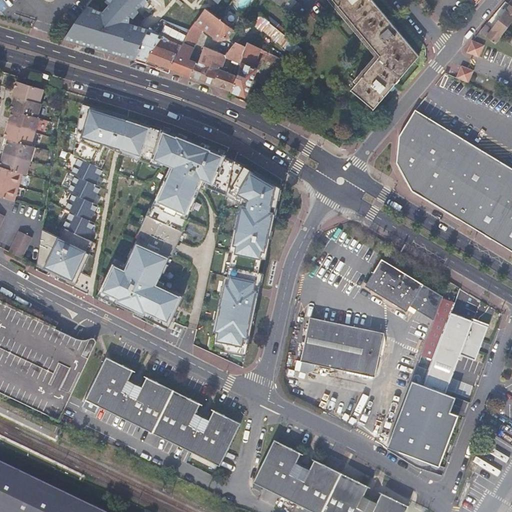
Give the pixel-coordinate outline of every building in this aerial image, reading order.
[(153,0),(107,0),(105,2),(109,6),(104,13),(88,7),(65,39),(139,61),(143,52),(149,36),(151,31),(132,25),(132,19),(135,21),(153,0)] [(284,8),(290,0),(282,0),(279,4),(284,8)] [(290,13),(299,1),(297,0),(290,0),(284,8),(290,13)] [(351,89),(374,109),(419,56),(372,0),(333,0),(380,56),(351,89)] [(290,13),(295,17),(304,5),(299,1),(290,13)] [(496,43),(501,36),(511,21),(511,6),(510,5),(492,29),(486,24),(480,31),(496,43)] [(208,9),(197,22),(219,39),(227,39),(235,30),(220,19),(208,9)] [(254,23),(299,57),(304,50),(288,37),(260,16),(254,23)] [(184,41),(204,49),(205,47),(196,43),(199,34),(190,30),(184,41)] [(231,48),(242,36),(238,33),(228,45),(231,48)] [(169,69),(169,68),(174,54),(175,55),(181,45),(176,44),(177,42),(163,35),(162,37),(153,34),(152,37),(149,36),(143,52),(139,61),(154,66),(168,71),(169,69)] [(243,37),(242,36),(231,48),(233,49),(237,45),(243,37)] [(237,75),(231,90),(246,96),(257,68),(256,67),(258,62),(255,60),(257,54),(277,65),(281,58),(248,40),(246,43),(240,60),(242,60),(237,75)] [(484,45),(472,40),(467,52),(479,57),(484,45)] [(169,68),(190,75),(196,61),(199,62),(204,49),(184,41),(181,45),(175,55),(174,54),(169,68)] [(240,60),(246,43),(237,45),(233,49),(231,48),(225,54),(240,60)] [(216,51),(225,54),(231,48),(228,45),(226,44),(222,44),(219,48),(216,51)] [(190,75),(230,90),(231,90),(237,75),(219,69),(225,54),(216,51),(210,49),(205,47),(204,49),(199,62),(196,61),(190,75)] [(462,66),(457,77),(469,82),(473,71),(462,66)] [(39,117),(43,104),(41,103),(45,89),(19,81),(15,94),(17,95),(13,109),(15,110),(6,137),(10,138),(1,165),(0,164),(0,194),(17,200),(25,172),(29,173),(37,147),(33,145),(42,118),(39,117)] [(34,265),(75,284),(89,253),(87,252),(93,241),(87,238),(95,222),(91,219),(98,205),(93,202),(101,186),(96,184),(102,168),(111,149),(118,151),(138,158),(148,126),(79,102),(72,154),(77,157),(69,173),(74,175),(66,190),(71,193),(62,209),(67,211),(60,226),(63,228),(58,236),(39,228),(34,265)] [(396,162),(412,190),(511,251),(511,167),(415,108),(399,135),(396,162)] [(225,156),(163,131),(153,159),(172,167),(158,201),(185,216),(203,180),(213,185),(225,156)] [(281,188),(244,167),(229,195),(242,202),(232,252),(265,259),(281,188)] [(0,233),(8,215),(0,210),(0,233)] [(21,229),(10,251),(22,257),(32,235),(21,229)] [(169,257),(137,243),(125,269),(115,265),(102,293),(166,323),(179,296),(156,285),(169,257)] [(406,309),(408,311),(409,309),(411,305),(435,319),(440,304),(443,297),(444,295),(426,285),(424,283),(422,282),(384,260),(382,258),(381,261),(367,284),(366,286),(368,287),(406,309)] [(260,283),(226,276),(213,339),(247,346),(260,283)] [(435,319),(411,378),(422,383),(424,378),(454,302),(443,297),(440,304),(435,319)] [(0,390),(60,420),(95,346),(0,300),(0,390)] [(376,376),(385,332),(311,316),(301,360),(376,376)] [(152,433),(173,390),(147,377),(142,386),(128,379),(133,370),(106,357),(85,399),(152,433)] [(411,378),(409,386),(453,403),(455,396),(422,383),(411,378)] [(409,386),(388,440),(401,448),(400,450),(438,465),(458,414),(450,410),(453,403),(409,386)] [(200,403),(173,390),(152,433),(219,466),(240,423),(213,410),(209,419),(195,413),(200,403)] [(254,483),(262,487),(313,511),(402,511),(406,504),(380,492),(375,502),(361,495),(367,485),(313,459),(308,469),(294,462),(299,452),(273,439),(252,482),(254,483)] [(388,440),(385,448),(398,456),(400,450),(401,448),(388,440)] [(400,450),(398,456),(414,466),(441,474),(443,468),(437,466),(438,465),(400,450)] [(0,511),(105,511),(0,461),(0,511)] [(260,491),(262,487),(254,483),(252,487),(260,491)]
